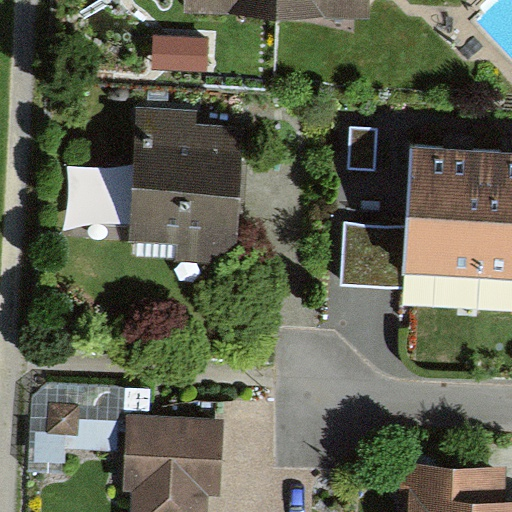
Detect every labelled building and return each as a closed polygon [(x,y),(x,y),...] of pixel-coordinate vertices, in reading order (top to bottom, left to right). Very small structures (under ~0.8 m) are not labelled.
[(275,17),(275,0),(189,0),(189,14),(275,17)] [(275,0),(275,17),(371,22),(371,0),(275,0)] [(202,113),(142,108),(133,241),(177,244),(175,261),(240,265),(249,128),(214,126),(201,125),(202,113)] [(475,281),(484,154),(462,153),(414,149),(408,227),(348,223),(343,284),(403,288),(404,276),(475,281)] [(511,156),(484,154),(475,281),(511,283),(511,156)] [(125,454),(127,414),(129,390),(48,383),(36,396),(31,470),(66,472),(68,449),(125,454)] [(205,511),(207,496),(221,497),(225,418),(127,414),(125,454),(123,493),(130,493),(129,511),(205,511)] [(509,470),(403,466),(401,511),(511,511),(511,509),(507,509),(509,470)]
